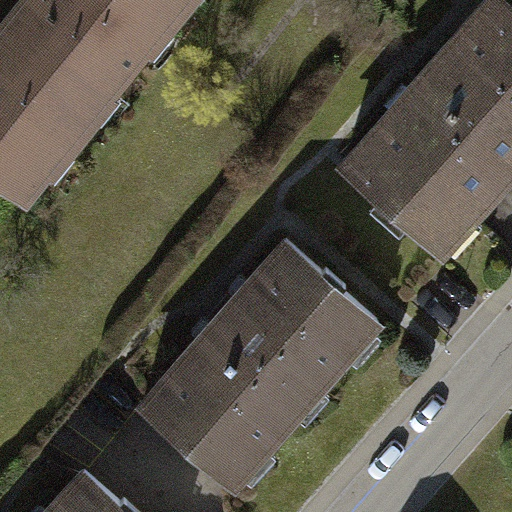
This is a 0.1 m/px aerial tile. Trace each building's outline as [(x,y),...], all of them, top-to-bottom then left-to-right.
[(42,0),(30,0),(0,37),(0,171),(38,202),(139,77),(42,0)] [(42,0),(139,77),(200,0),(42,0)] [(498,0),(347,169),(447,259),(511,186),(511,5),(506,0),(498,0)] [(294,250),(150,408),(244,493),(388,335),(294,250)] [(131,511),(87,473),(53,511),(131,511)]
